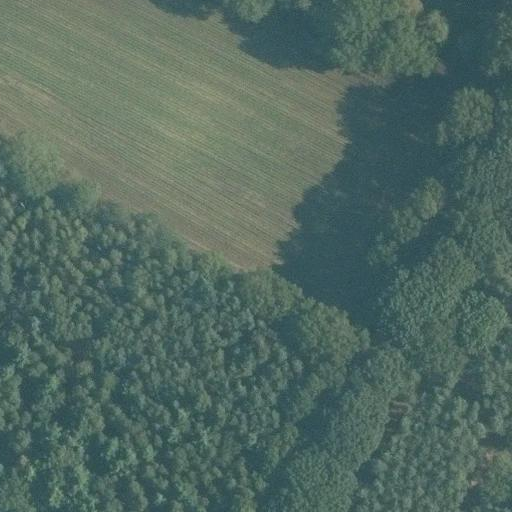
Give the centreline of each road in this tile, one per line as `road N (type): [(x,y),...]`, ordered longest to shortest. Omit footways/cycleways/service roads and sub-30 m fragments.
road 1 (track): [(511,117),(284,511)]
road 2 (track): [(511,105),(290,0)]
